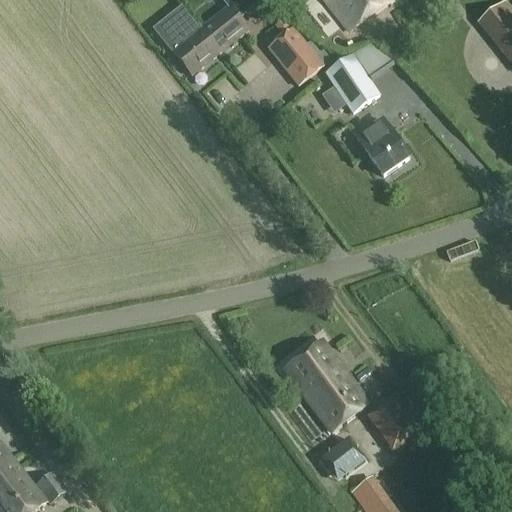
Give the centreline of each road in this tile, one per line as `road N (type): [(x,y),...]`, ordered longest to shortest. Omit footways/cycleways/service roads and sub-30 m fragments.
road 1 (unclassified): [(0,349),(374,263),(511,212)]
road 2 (track): [(316,275),(495,511)]
